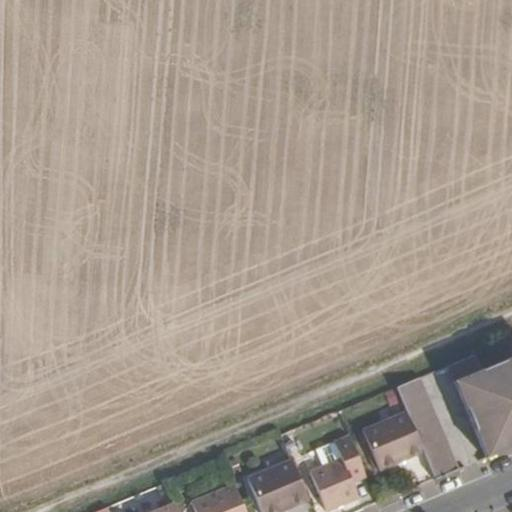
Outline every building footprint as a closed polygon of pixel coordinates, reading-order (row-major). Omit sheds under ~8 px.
[(473,356),(448,366),(486,458),(511,447),(511,361),(480,374),(473,356)] [(419,378),(395,388),(406,413),(422,452),(434,480),(458,470),(419,378)] [(422,452),(406,413),(362,431),(378,471),(422,452)] [(308,473),(324,511),(357,499),(350,483),(364,477),(348,437),(314,451),(321,468),(308,473)] [(279,511),(307,501),(290,461),(246,479),(259,511),(279,511)] [(243,511),(233,485),(190,503),(193,511),(243,511)]
